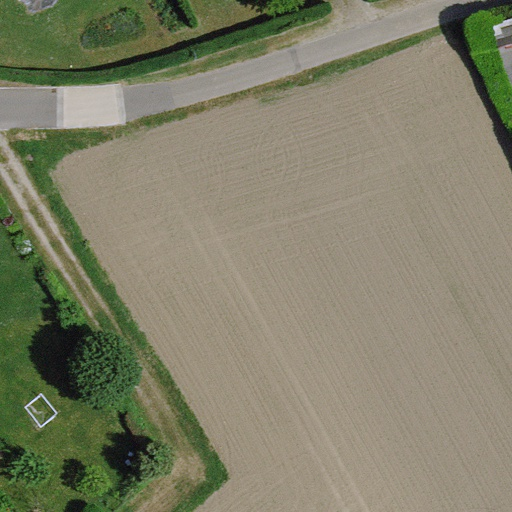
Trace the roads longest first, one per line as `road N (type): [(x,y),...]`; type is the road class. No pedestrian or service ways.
road 1 (unclassified): [(147,105),(492,0)]
road 2 (residential): [(0,110),(147,105)]
